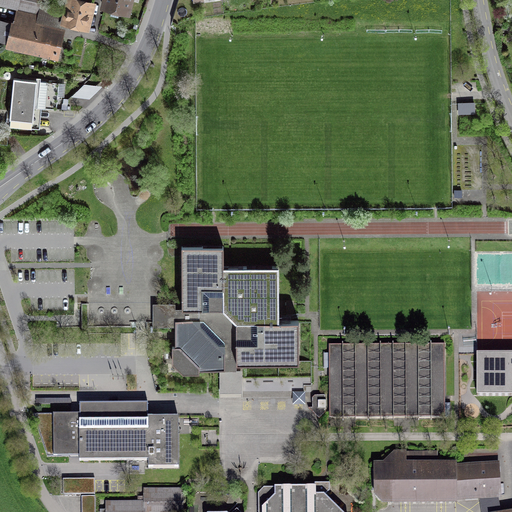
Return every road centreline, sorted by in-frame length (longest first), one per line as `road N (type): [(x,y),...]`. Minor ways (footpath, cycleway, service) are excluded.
road 1 (tertiary): [(163,0),(116,96),(0,189)]
road 2 (tertiary): [(479,0),(511,115)]
